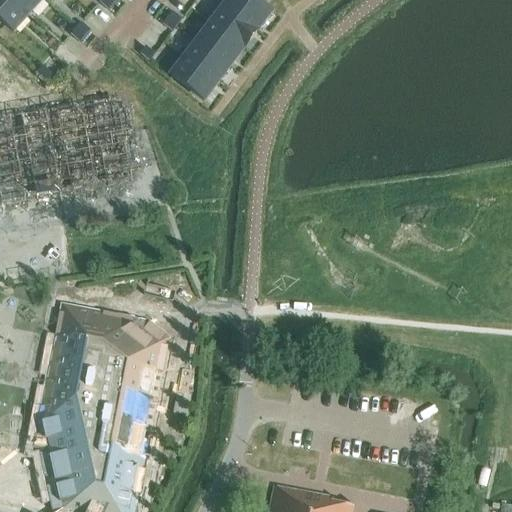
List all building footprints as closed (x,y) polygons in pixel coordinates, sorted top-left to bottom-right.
[(0,0),(0,21),(13,34),(28,17),(9,0),(0,0)] [(43,1),(41,0),(9,0),(28,17),(43,1)] [(108,11),(113,6),(106,0),(102,0),(99,4),(108,11)] [(230,0),(224,8),(257,33),(270,15),(250,0),(230,0)] [(244,50),(257,33),(224,8),(211,26),(244,50)] [(172,13),(167,19),(177,27),(182,21),(172,13)] [(172,33),(177,27),(167,19),(162,26),(172,33)] [(81,24),(76,30),(84,38),(90,32),(81,24)] [(230,68),(244,50),(211,26),(198,43),(230,68)] [(84,38),(76,30),(70,36),(79,44),(84,38)] [(217,85),(230,68),(198,43),(185,60),(217,85)] [(149,63),(154,56),(145,49),(140,55),(149,63)] [(217,85),(185,60),(171,78),(204,103),(217,85)] [(36,74),(45,82),(51,76),(42,68),(36,74)] [(82,107),(0,120),(0,191),(3,209),(27,205),(25,193),(37,191),(39,202),(69,197),(104,191),(104,190),(133,185),(131,174),(143,172),(140,157),(151,155),(148,133),(136,135),(132,109),(120,111),(118,99),(93,104),(95,116),(84,118),(82,107)] [(148,322),(62,306),(61,306),(33,449),(38,450),(51,511),(135,511),(169,339),(148,322)] [(176,400),(173,415),(185,418),(188,402),(176,400)] [(352,511),(354,507),(331,503),(332,499),(273,488),(268,511),(352,511)]
